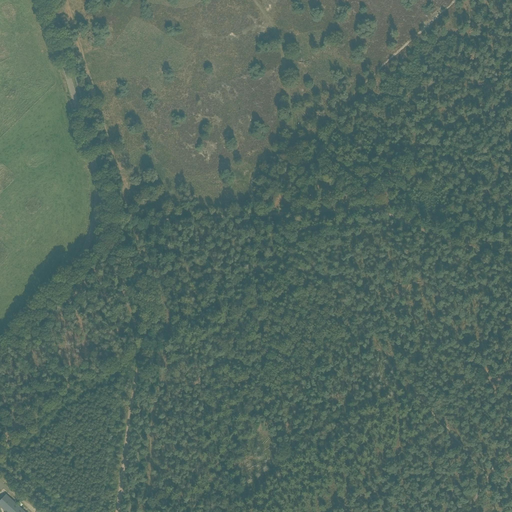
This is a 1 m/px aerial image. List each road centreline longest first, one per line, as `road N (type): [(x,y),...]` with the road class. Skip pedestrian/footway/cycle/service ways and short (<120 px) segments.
road 1 (tertiary): [(0,352),(71,274),(95,221),(95,177),(43,0)]
road 2 (track): [(107,223),(148,310),(117,511)]
road 3 (track): [(277,213),(381,211),(511,269)]
road 4 (track): [(289,152),(279,47),(251,0)]
road 5 (track): [(95,221),(255,214)]
